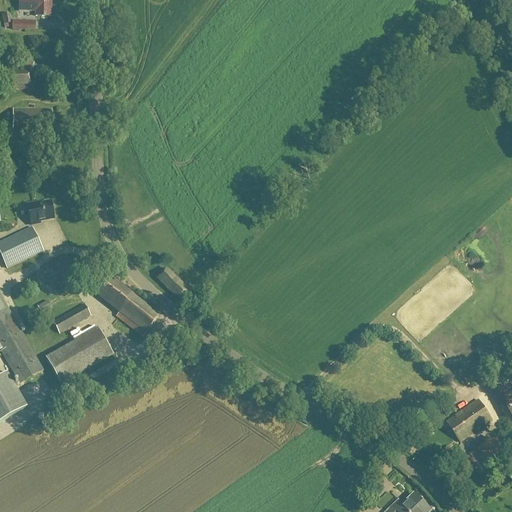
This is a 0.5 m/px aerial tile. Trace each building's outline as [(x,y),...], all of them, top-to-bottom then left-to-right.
[(50,0),(18,0),(19,12),(32,12),(32,11),(35,11),(35,17),(50,18),(50,0)] [(24,31),(25,22),(13,22),(12,30),(24,31)] [(51,134),(51,111),(13,111),(13,134),(51,134)] [(36,204),(27,206),(31,226),(40,224),(40,222),(54,220),(51,203),(36,206),(36,204)] [(0,255),(7,269),(43,252),(32,229),(0,243),(0,255)] [(56,293),(78,283),(66,257),(44,267),(56,293)] [(165,268),(156,280),(181,304),(191,292),(165,268)] [(97,295),(119,313),(116,317),(142,338),(159,317),(110,278),(97,295)] [(11,293),(5,296),(14,311),(19,308),(11,293)] [(0,351),(19,385),(43,371),(7,309),(0,295),(0,351)] [(41,314),(51,308),(48,301),(37,307),(41,314)] [(53,323),(60,335),(90,317),(84,305),(53,323)] [(97,330),(45,359),(60,385),(112,356),(97,330)] [(0,423),(27,408),(7,373),(0,377),(0,423)] [(511,430),(511,394),(507,385),(491,393),(510,431),(511,430)] [(460,444),(492,422),(478,401),(446,423),(460,444)] [(485,470),(508,454),(497,437),(473,453),(485,470)] [(429,511),(414,495),(403,506),(398,501),(386,511),(429,511)]
